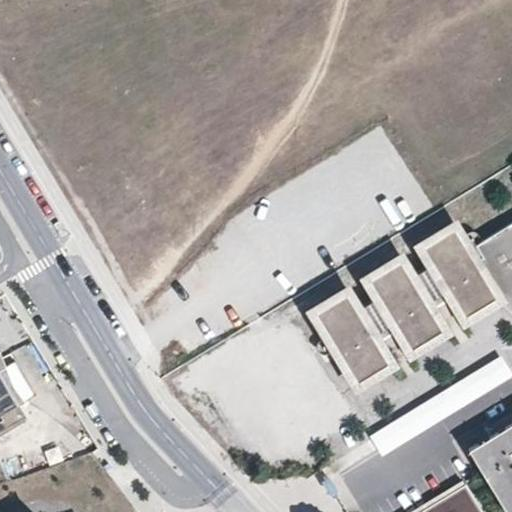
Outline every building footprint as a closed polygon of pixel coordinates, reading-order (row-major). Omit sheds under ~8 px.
[(511,164),(511,160),(506,152),(484,166),(490,177),(511,164)] [(511,222),(469,249),(489,281),(500,299),(503,305),(511,313),(511,222)] [(377,332),(385,326),(391,323),(408,353),(444,331),(427,302),(431,299),(441,294),(446,291),(464,320),(500,299),(489,281),(469,249),(453,224),(418,245),(429,265),(410,276),(398,257),(363,277),(375,297),(357,308),(345,288),(309,309),(310,311),(355,386),(391,364),(373,334),(377,332)] [(372,433),(385,454),(511,375),(511,371),(501,354),(372,433)] [(0,433),(28,417),(0,372),(0,433)] [(511,420),(468,448),(507,511),(511,509),(511,420)] [(415,511),(466,482),(464,478),(406,511),(415,511)] [(484,511),(466,482),(415,511),(484,511)]
